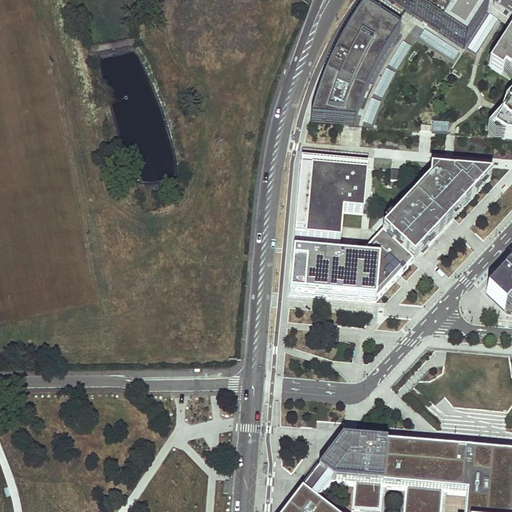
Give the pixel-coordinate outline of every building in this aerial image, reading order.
[(486,14),(464,0),(384,0),(465,49),(486,14)] [(400,34),(363,10),(346,36),(331,64),(319,94),(309,124),(354,127),(362,102),(374,77),(387,53),(400,34)] [(488,16),(483,25),(489,29),(495,20),(488,16)] [(511,29),(484,69),(496,75),(499,71),(505,75),(511,80),(511,97),(482,135),(490,142),(511,143),(511,29)] [(411,48),(403,43),(389,65),(397,70),(411,48)] [(395,75),(386,71),(375,94),(383,99),(395,75)] [(381,104),(372,100),(363,121),(372,125),(381,104)] [(432,122),(432,132),(448,132),(448,122),(432,122)] [(367,169),(301,163),(294,239),(340,243),(343,213),(363,215),(367,169)] [(405,172),(392,171),(391,181),(404,182),(405,172)] [(358,259),(292,254),(289,295),(356,301),(375,302),(490,179),(430,173),(429,183),(358,259)] [(511,266),(494,285),(508,298),(511,293),(511,266)] [(511,293),(508,298),(494,285),(486,295),(507,314),(511,314),(511,293)] [(511,511),(511,456),(342,442),(317,473),(318,474),(302,495),(301,494),(287,511),(324,511),(315,505),(331,483),(354,485),(352,511),(356,511),(379,511),(382,488),(405,490),(403,511),(440,511),(442,493),(466,495),(464,511),(511,511)] [(317,473),(313,470),(305,480),(297,491),(301,494),(302,495),(318,474),(317,473)]
